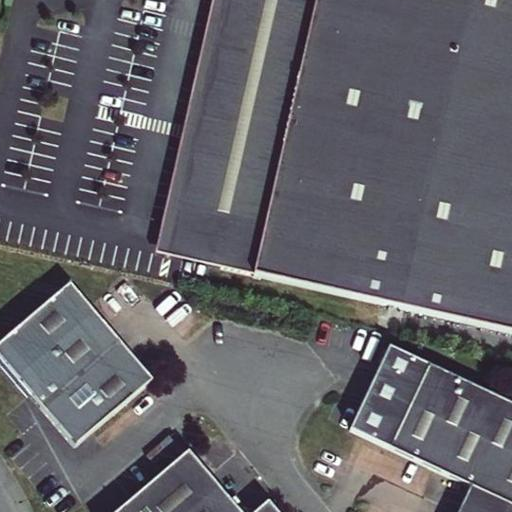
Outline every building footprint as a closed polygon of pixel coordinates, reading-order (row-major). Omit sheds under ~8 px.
[(313,0),(210,0),(153,254),(251,276),(313,0)] [(511,0),(313,0),(251,276),(511,334),(511,0)] [(83,276),(0,338),(0,349),(72,443),(159,377),(83,276)] [(351,431),(471,487),(459,511),(511,511),(511,404),(390,348),(351,431)] [(237,511),(192,451),(110,511),(273,511),(268,505),(259,511),(237,511)]
